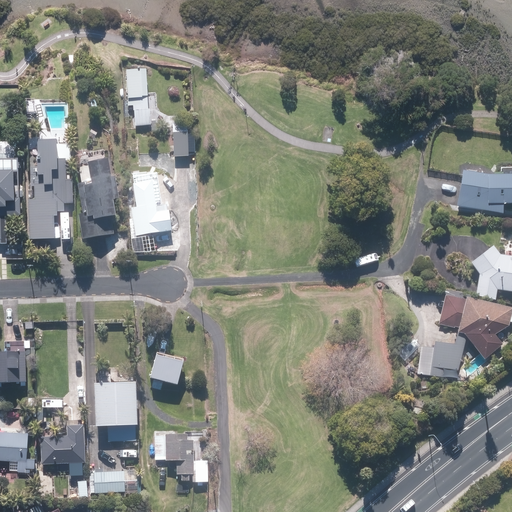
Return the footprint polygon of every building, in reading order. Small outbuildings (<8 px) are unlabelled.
[(134,105),(136,126),(151,125),(147,68),(125,70),(127,105),(134,105)] [(187,131),(172,132),(173,156),(188,155),(187,131)] [(54,216),(54,212),(62,212),(61,204),(70,204),(69,180),(64,180),(63,160),(57,160),(57,142),(37,143),(38,168),(27,168),(27,187),(31,186),(31,200),(25,200),(26,239),(52,239),(51,216),(54,216)] [(0,243),(7,244),(6,214),(21,214),(21,196),(15,196),(14,171),(18,171),(18,157),(0,157),(0,243)] [(117,219),(108,162),(85,166),(88,183),(76,185),(81,217),(77,217),(81,241),(111,237),(108,221),(117,219)] [(511,176),(482,176),(460,173),(454,208),(500,215),(500,206),(511,205),(511,176)] [(131,185),(134,208),(128,209),(131,236),(169,231),(166,206),(154,207),(151,183),(131,185)] [(492,246),(472,262),(480,273),(477,295),(498,298),(499,289),(511,290),(511,255),(499,254),(492,246)] [(455,325),(454,331),(458,332),(464,333),(467,337),(485,359),(504,343),(496,334),(509,326),(511,320),(511,315),(511,307),(444,293),(438,321),(455,325)] [(421,346),(417,374),(444,378),(445,368),(459,370),(467,337),(464,333),(458,332),(455,344),(435,341),(434,348),(421,346)] [(418,348),(410,341),(397,354),(404,362),(418,348)] [(22,353),(0,352),(0,382),(22,382),(22,353)] [(146,379),(172,386),(178,364),(152,357),(146,379)] [(91,385),(92,428),(100,428),(100,441),(128,440),(128,426),(133,427),(132,384),(91,385)] [(413,406),(411,414),(419,417),(421,408),(413,406)] [(63,428),(64,437),(36,438),(37,466),(82,464),(80,426),(78,426),(78,413),(65,413),(66,428),(63,428)] [(0,433),(0,460),(5,460),(15,461),(15,472),(25,472),(25,468),(30,469),(30,460),(24,460),(25,435),(0,433)] [(184,436),(162,436),(162,461),(172,461),(172,475),(178,474),(178,481),(184,481),(184,475),(189,475),(189,441),(184,441),(184,436)] [(80,466),(63,466),(63,476),(80,476),(80,466)] [(91,474),(93,495),(134,492),(136,492),(135,471),(91,474)]
